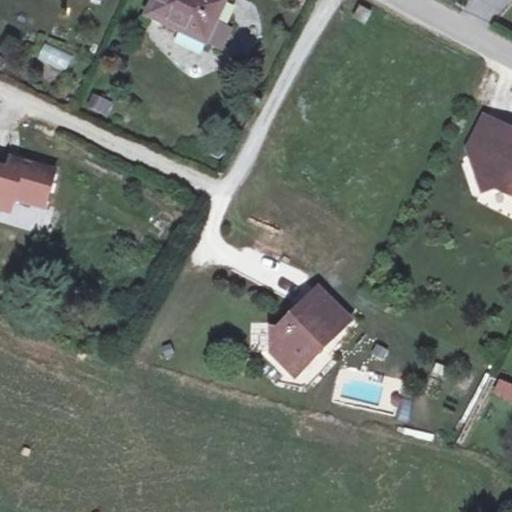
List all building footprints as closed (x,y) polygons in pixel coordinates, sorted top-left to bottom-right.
[(221,0),(152,0),(144,17),(205,46),(206,44),(215,24),(226,2),(221,0)] [(360,7),(354,18),(365,24),(371,14),(360,7)] [(215,24),(206,44),(220,50),(229,31),(215,24)] [(66,70),(71,52),(42,44),(37,62),(66,70)] [(93,97),(89,112),(110,116),(113,101),(93,97)] [(485,119),(468,152),(476,173),(486,152),(499,126),(485,119)] [(486,152),(476,173),(483,194),(503,188),(511,192),(511,132),(499,126),(486,152)] [(11,158),(7,170),(16,173),(20,161),(11,158)] [(0,167),(0,210),(10,214),(14,200),(45,209),(56,171),(20,161),(16,173),(7,170),(0,167)] [(279,331),(272,331),(272,353),(290,371),(308,352),(314,358),(351,321),(319,290),(296,314),(300,318),(288,330),(279,331)] [(296,314),(279,331),(288,330),(300,318),(296,314)] [(154,344),(161,362),(175,357),(168,338),(154,344)] [(308,352),(290,371),(296,376),(314,358),(308,352)]
